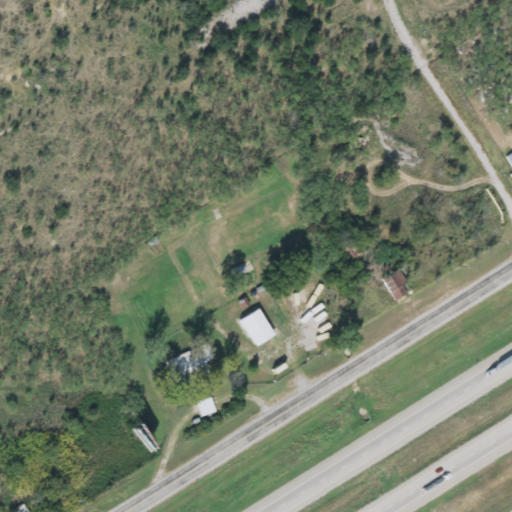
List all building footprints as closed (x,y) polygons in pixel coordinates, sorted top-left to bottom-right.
[(496,231),(494,239),(476,234),(478,227),(496,231)] [(405,299),(390,304),(379,277),(394,271),(405,299)] [(233,321),(252,308),(269,335),(251,348),(233,321)] [(172,383),(162,362),(195,346),(205,367),(172,383)] [(211,412),(197,417),(192,403),(205,398),(211,412)] [(133,453),(116,426),(125,420),(142,447),(133,453)]
